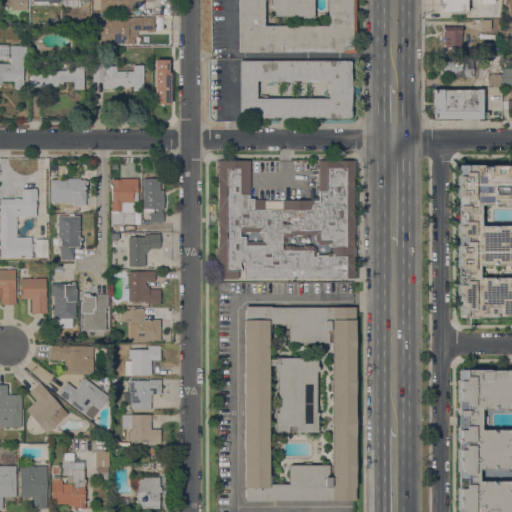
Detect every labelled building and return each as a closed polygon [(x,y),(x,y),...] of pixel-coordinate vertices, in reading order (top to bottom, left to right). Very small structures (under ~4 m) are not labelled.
[(27,0),(27,10),(11,10),(11,7),(0,7),(0,0),(27,0)] [(154,0),(154,1),(147,1),(147,0),(137,0),(137,6),(134,6),(134,12),(100,12),(100,9),(92,9),(92,0),(154,0)] [(343,51),(238,52),(238,0),(355,0),(355,53),(343,53),(343,51)] [(451,14),(451,12),(439,12),(439,0),(495,0),(495,1),(492,1),(492,3),(466,3),(466,14),(451,14)] [(153,17),(153,32),(147,32),(147,31),(137,31),(137,37),(134,37),(134,43),(100,43),(100,17),(153,17)] [(482,20),(491,20),(491,29),(481,29),(482,20)] [(461,50),(455,50),(455,47),(444,47),(444,38),(442,38),(442,27),(461,27),(461,50)] [(21,88),(19,89),(17,89),(15,88),(14,88),(14,81),(2,81),(2,83),(0,83),(0,63),(10,63),(10,45),(23,45),(23,46),(27,46),(27,58),(23,58),(23,88),(21,88)] [(439,77),(439,60),(440,60),(440,55),(446,55),(446,61),(460,61),(460,56),(473,56),(473,77),(439,77)] [(154,60),(168,59),(168,73),(170,73),(170,104),(159,104),(155,104),(154,60)] [(323,118),(323,117),(316,117),(316,118),(280,118),(280,117),(273,117),(273,118),(239,118),(239,60),(350,60),(350,86),(359,86),(359,93),(350,93),(350,117),(348,117),(348,118),(323,118)] [(44,74),(44,73),(47,73),(47,72),(48,72),(49,67),(56,67),(56,70),(69,70),(69,64),(84,64),(84,90),(73,89),(73,81),(63,81),(63,86),(55,86),(55,87),(31,87),(31,74),(44,74)] [(92,64),(104,64),(104,70),(106,70),(106,66),(116,66),(116,71),(133,71),(133,65),(143,65),(143,90),(133,90),(133,86),(114,86),(114,88),(111,88),(111,89),(105,89),(105,88),(103,88),(103,85),(102,85),(102,81),(92,81),(92,64)] [(501,68),(511,68),(511,109),(507,109),(507,100),(511,100),(511,86),(501,86),(501,73),(501,68)] [(501,86),(501,87),(487,87),(487,73),(501,73),(501,86)] [(482,119),(432,119),(432,105),(431,105),(431,89),(442,89),(442,90),(475,90),(475,89),(482,89),(482,119)] [(318,160),(356,160),(356,174),(354,174),(354,188),(357,188),(357,205),(353,205),(353,217),(356,217),(356,234),(353,234),(353,247),(355,247),(355,256),(353,256),(353,270),(356,270),(356,278),(243,278),(243,262),(239,262),(239,267),(241,267),(241,271),(237,271),(237,279),(218,279),(218,265),(215,265),(215,249),(218,249),(218,221),(215,221),(215,210),(218,210),(218,176),(215,176),(215,159),(218,159),(218,160),(249,160),(249,198),(253,198),(253,199),(264,199),(264,200),(318,200),(318,182),(318,160)] [(511,317),(457,317),(457,306),(458,306),(458,285),(457,285),(457,267),(458,267),(458,246),(457,246),(457,211),(458,211),(458,206),(457,206),(457,196),(458,196),(458,176),(457,176),(457,165),(511,165),(511,317)] [(51,202),(50,180),(66,180),(66,178),(79,178),(79,180),(85,180),(87,180),(87,187),(85,187),(85,205),(73,205),(73,202),(51,202)] [(111,179),(120,179),(138,178),(138,201),(133,201),(134,211),(140,211),(140,224),(123,224),(122,213),(122,211),(112,211),(111,179)] [(159,178),(159,190),(164,190),(163,208),(162,208),(162,212),(163,212),(163,222),(150,222),(150,223),(146,223),(146,220),(150,220),(150,212),(144,212),(144,208),(143,208),(143,204),(141,204),(141,199),(143,199),(143,195),(142,195),(142,191),(143,191),(143,185),(142,185),(142,182),(142,178),(159,178)] [(0,199),(22,199),(22,189),(36,189),(36,215),(16,215),(16,237),(31,237),(31,244),(35,244),(35,239),(48,239),(48,257),(31,257),(31,258),(0,258),(0,199)] [(60,244),(59,243),(59,242),(59,241),(60,240),(60,239),(57,237),(57,216),(80,215),(80,234),(79,234),(79,237),(82,237),(82,242),(79,242),(79,247),(73,247),(73,260),(60,260),(60,244)] [(128,237),(144,237),(144,235),(148,235),(148,234),(160,234),(160,248),(149,248),(149,251),(146,251),(146,253),(145,253),(145,266),(128,266),(128,237)] [(0,269),(15,269),(15,287),(15,300),(16,300),(16,304),(0,304),(0,269)] [(128,271),(144,271),(155,271),(155,281),(145,281),(145,287),(149,287),(149,289),(160,289),(160,304),(144,304),(144,301),(128,301),(128,300),(123,300),(123,288),(128,288),(128,271)] [(46,278),(46,309),(47,309),(47,313),(31,313),(31,299),(19,299),(19,278),(46,278)] [(50,283),(63,283),(63,285),(66,285),(66,284),(68,284),(68,281),(75,281),(75,288),(77,288),(77,301),(75,301),(75,328),(53,328),(53,304),(50,304),(50,283)] [(104,330),(82,330),(82,313),(81,313),(81,300),(83,300),(83,293),(91,293),(91,296),(94,296),(94,294),(107,294),(107,307),(104,307),(104,330)] [(245,501),(244,306),(271,306),(271,307),(355,307),(355,500),(272,500),(272,501),(245,501)] [(129,341),(129,321),(120,322),(119,310),(129,310),(129,309),(143,309),(143,321),(150,321),(150,320),(160,319),(160,341),(129,341)] [(92,346),(92,374),(60,374),(60,360),(50,360),(50,346),(92,346)] [(147,349),(147,346),(161,346),(161,360),(151,360),(151,375),(124,375),(124,361),(131,361),(131,358),(128,358),(128,349),(147,349)] [(511,511),(457,511),(457,369),(511,369),(511,511)] [(57,393),(66,381),(75,389),(79,384),(78,383),(82,377),(83,379),(84,378),(108,396),(91,419),(57,393)] [(131,405),(123,405),(123,393),(128,393),(128,380),(160,380),(161,394),(150,394),(150,409),(131,409),(131,405)] [(68,414),(46,433),(25,409),(36,400),(29,392),(39,382),(68,414)] [(21,427),(0,427),(0,385),(7,385),(7,394),(21,394),(21,427)] [(151,414),(151,429),(160,429),(160,444),(147,444),(147,440),(128,440),(128,431),(131,431),(131,429),(121,429),(121,414),(151,414)] [(108,466),(108,472),(96,472),(96,466),(93,466),(93,451),(95,451),(95,450),(105,450),(105,451),(108,451),(108,466)] [(16,497),(2,497),(2,509),(0,509),(0,466),(1,466),(1,453),(14,453),(14,466),(16,466),(16,497)] [(73,453),(73,461),(83,461),(83,478),(85,478),(85,485),(84,485),(84,486),(84,489),(85,490),(85,493),(84,494),(84,508),(82,508),(82,510),(77,510),(77,508),(74,508),(74,505),(67,505),(67,504),(51,504),(51,480),(52,480),(52,476),(59,476),(59,480),(61,480),(61,483),(71,483),(71,486),(73,486),(73,482),(66,482),(66,475),(62,475),(62,460),(64,460),(63,453),(73,453)] [(156,472),(156,460),(170,460),(170,472),(156,472)] [(46,508),(33,508),(33,496),(19,496),(19,465),(46,465),(46,508)] [(136,508),(136,493),(137,493),(137,477),(159,477),(159,487),(161,487),(161,492),(159,492),(159,508),(136,508)]
